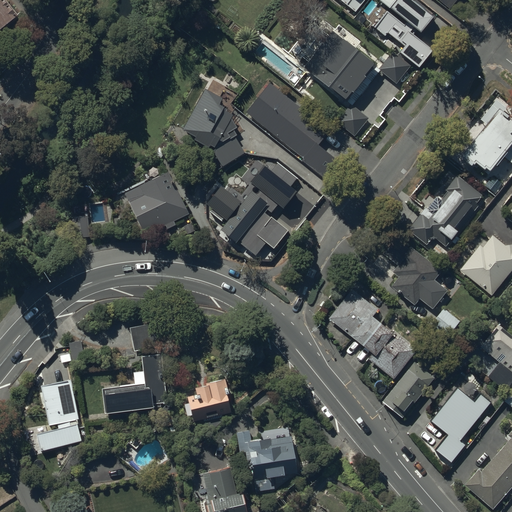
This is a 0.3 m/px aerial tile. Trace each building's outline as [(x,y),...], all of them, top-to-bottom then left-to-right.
[(0,0),(0,33),(15,22),(13,19),(15,17),(1,0),(0,0)] [(342,0),(356,11),(360,5),(365,0),(342,0)] [(434,0),(449,11),(458,0),(434,0)] [(304,75),(303,77),(326,99),(329,102),(330,101),(343,111),(349,103),(350,103),(353,100),(358,103),(366,93),(362,90),(373,76),(368,72),(370,68),(360,61),(358,64),(350,58),(352,55),(343,49),(342,50),(330,41),(323,50),(318,46),(299,71),(304,75)] [(269,86),(279,94),(286,85),(284,83),(299,65),(280,49),(265,67),(267,69),(264,73),(270,78),(274,74),(277,77),(269,86)] [(206,142),(219,149),(226,136),(230,138),(232,135),(250,145),(257,132),(238,122),(241,117),(221,106),(224,100),(208,91),(199,106),(197,104),(189,118),(191,119),(185,131),(197,137),(195,141),(204,146),(206,142)] [(487,127),(459,160),(471,171),(475,167),(483,174),(485,172),(489,176),(504,158),(511,165),(511,114),(496,101),(493,105),(491,103),(484,111),(487,113),(480,121),(487,127)] [(314,130),(316,128),(285,104),(266,128),(274,134),(272,136),(311,166),(329,142),(314,130)] [(345,130),(330,148),(346,162),(362,143),(345,130)] [(279,222),(279,210),(264,211),(263,193),(261,173),(223,176),(223,190),(207,192),(209,228),(244,225),(244,234),(258,233),(258,224),(265,224),(265,222),(268,222),(269,230),(274,230),(274,222),(279,222)] [(188,215),(167,175),(124,196),(143,233),(150,230),(152,234),(165,227),(167,230),(174,226),(173,223),(188,215)] [(426,209),(407,231),(426,246),(433,238),(445,249),(450,243),(455,247),(459,241),(456,239),(458,237),(456,235),(478,209),(475,206),(483,197),(458,176),(445,191),(447,194),(441,201),(437,198),(427,210),(426,209)] [(285,206),(301,219),(322,191),(306,178),(285,206)] [(86,218),(71,220),(73,240),(88,238),(86,218)] [(511,270),(511,247),(506,247),(492,237),(482,250),(479,247),(459,272),(491,297),(507,277),(511,270)] [(441,273),(412,250),(410,252),(395,240),(383,256),(398,267),(392,274),(399,279),(391,289),(414,307),(419,301),(432,311),(439,302),(441,304),(445,299),(443,298),(447,293),(434,282),(441,273)] [(352,292),(328,320),(371,357),(368,360),(392,381),(417,352),(399,337),(395,341),(371,320),(377,313),(352,292)] [(429,328),(445,341),(462,320),(450,310),(448,313),(444,310),(429,328)] [(119,319),(121,328),(138,324),(136,315),(119,319)] [(148,326),(130,330),(134,353),(153,350),(148,326)] [(511,338),(498,328),(481,350),(499,364),(487,378),(505,392),(511,384),(511,338)] [(80,343),(69,345),(74,368),(85,365),(80,343)] [(106,418),(152,412),(152,410),(161,409),(160,405),(166,404),(160,357),(141,360),(142,373),(132,374),(134,387),(101,391),(102,400),(103,400),(106,418)] [(414,363),(382,404),(402,421),(418,400),(416,399),(424,390),(425,391),(434,379),(414,363)] [(482,425),(471,415),(479,405),(492,414),(495,410),(491,406),(493,403),(491,402),(498,393),(473,372),(471,374),(468,372),(463,377),(462,376),(454,385),(455,386),(454,388),(453,388),(440,404),(441,405),(434,413),(442,420),(439,424),(452,435),(456,431),(470,442),(482,425)] [(187,394),(191,418),(230,410),(227,395),(225,395),(223,386),(225,386),(223,378),(204,382),(204,385),(195,387),(196,393),(187,394)] [(511,408),(511,391),(503,402),(511,408)] [(464,487),(492,511),(501,501),(503,503),(511,493),(511,432),(508,437),(511,439),(481,474),(477,471),(464,487)] [(284,477),(296,475),(290,440),(259,445),(259,447),(251,448),(248,433),(237,435),(241,464),(249,463),(254,495),(275,492),(273,483),(270,483),(270,482),(284,479),(284,477)] [(245,511),(241,497),(239,498),(231,468),(201,476),(207,497),(204,498),(207,508),(204,509),(205,511),(245,511)]
